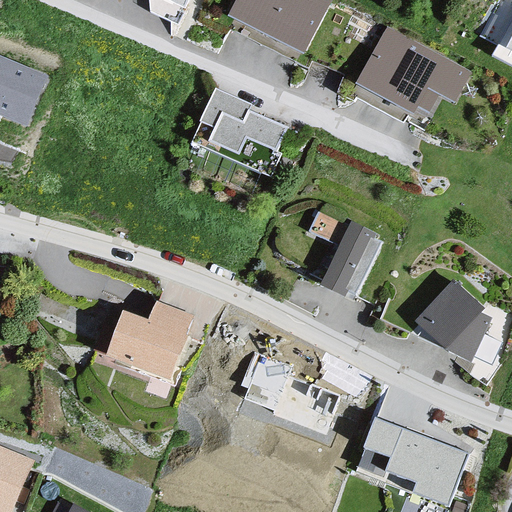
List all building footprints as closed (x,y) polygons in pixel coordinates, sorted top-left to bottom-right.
[(329,0),(235,0),(227,18),(302,55),(330,0),(329,0)] [(388,27),(357,88),(429,125),(444,98),(456,104),(473,71),(388,27)] [(511,27),(497,59),(511,66),(511,27)] [(43,77),(0,58),(0,110),(24,121),(43,77)] [(189,128),(205,137),(216,118),(236,126),(242,115),(250,107),(207,89),(189,128)] [(205,137),(201,144),(263,177),(274,156),(267,154),(281,130),(242,115),(236,126),(216,118),(205,137)] [(310,227),(336,240),(346,221),(319,208),(310,227)] [(375,233),(353,222),(323,283),(345,294),(348,289),(355,293),(380,242),(372,238),(375,233)] [(453,283),(420,319),(450,347),(473,356),(489,319),(475,313),(480,307),(453,283)] [(192,316),(158,303),(152,318),(150,323),(124,313),(109,354),(169,377),(192,316)] [(291,367),(257,354),(246,383),(253,385),(249,397),(276,407),(275,413),(325,431),(338,394),(309,383),(288,376),(291,367)] [(376,418),(366,446),(392,455),(387,469),(417,480),(416,490),(447,501),(465,450),(420,434),(376,418)] [(5,511),(27,463),(0,451),(0,511),(5,511)] [(60,497),(50,511),(66,511),(71,505),(60,497)]
